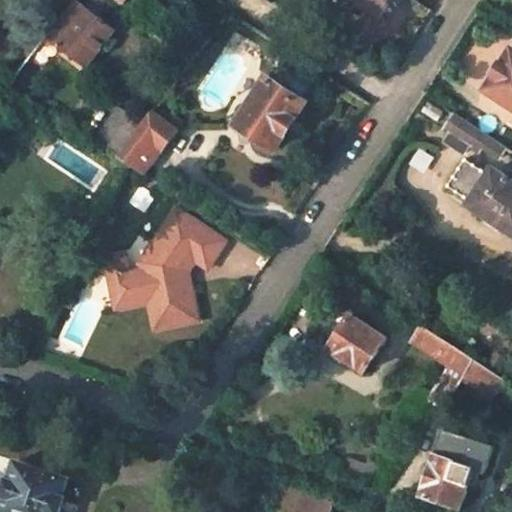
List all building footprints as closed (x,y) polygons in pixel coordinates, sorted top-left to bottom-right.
[(74,16),(83,4),(77,0),(73,0),(66,10),(74,16)] [(337,0),(343,4),(345,0),(350,0),(379,17),(390,0),(337,0)] [(85,67),(114,30),(83,4),(74,16),(66,10),(46,36),(85,67)] [(343,51),(349,40),(336,30),(329,42),(343,51)] [(485,89),(511,106),(511,49),(485,89)] [(274,150),(304,103),(266,79),(236,125),(274,150)] [(124,147),(117,156),(143,174),(181,122),(170,114),(169,115),(161,109),(156,117),(150,113),(124,147)] [(483,147),(500,158),(507,148),(453,113),(443,127),(450,132),(445,140),(464,153),(469,146),(479,153),(483,147)] [(131,133),(113,119),(103,132),(122,145),(131,133)] [(122,145),(103,132),(96,142),(117,156),(124,147),(122,145)] [(470,205),(511,231),(511,179),(508,177),(510,174),(506,172),(508,169),(500,164),(496,170),(494,168),(489,174),(465,158),(447,185),(472,202),(470,205)] [(224,243),(174,209),(138,263),(139,271),(126,275),(122,257),(103,262),(113,311),(146,305),(152,332),(196,322),(186,273),(193,262),(205,271),(224,243)] [(328,349),(364,371),(385,337),(351,316),(354,311),(337,299),(331,300),(312,329),(333,343),(328,349)] [(421,325),(410,343),(447,367),(458,349),(421,325)] [(425,401),(445,410),(464,374),(471,378),(480,364),(458,349),(447,367),(425,401)] [(485,472),(493,446),(442,431),(434,456),(435,456),(422,496),(461,508),(473,469),(485,472)] [(63,497),(69,479),(15,462),(9,482),(6,480),(2,495),(4,496),(0,509),(0,511),(60,511),(65,497),(63,497)] [(285,494),(280,509),(287,511),(331,511),(336,498),(278,479),(275,491),(285,494)]
